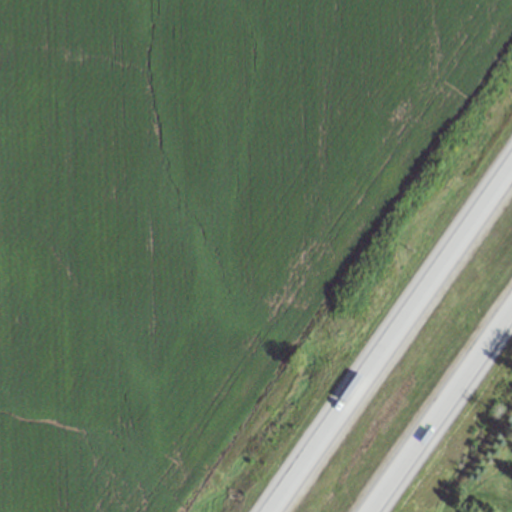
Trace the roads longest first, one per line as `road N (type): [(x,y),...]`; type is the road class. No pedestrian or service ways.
road 1 (motorway): [(511,138),(251,511)]
road 2 (motorway): [(397,511),(511,349)]
